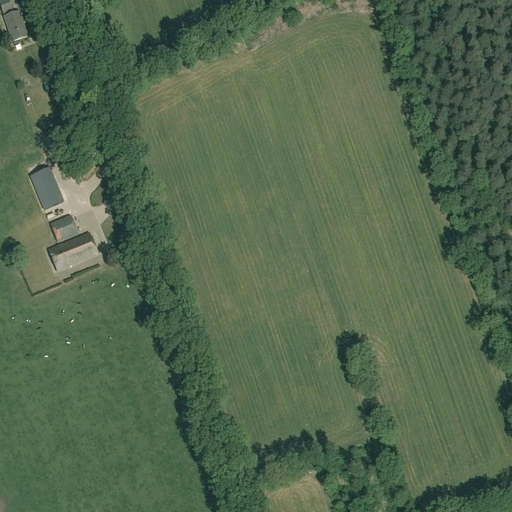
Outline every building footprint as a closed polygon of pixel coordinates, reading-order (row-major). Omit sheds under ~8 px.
[(0,0),(0,6),(3,15),(13,12),(8,0),(0,0)] [(19,13),(5,18),(13,43),(27,38),(19,13)] [(31,178),(44,211),(63,204),(49,170),(31,178)] [(105,197),(103,206),(111,213),(120,209),(121,199),(113,193),(105,197)] [(71,216),(50,225),(58,243),(78,235),(71,216)] [(89,234),(48,251),(57,272),(98,256),(89,234)]
